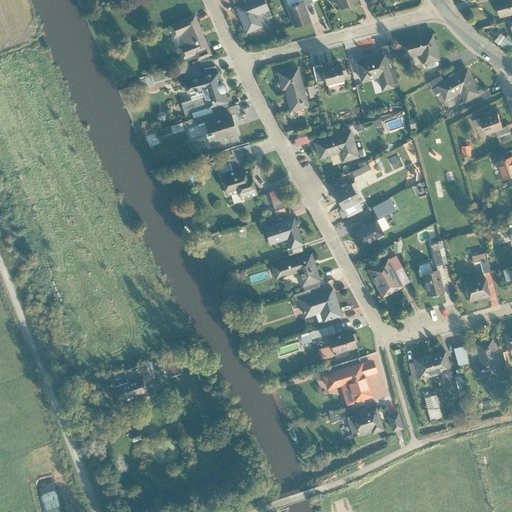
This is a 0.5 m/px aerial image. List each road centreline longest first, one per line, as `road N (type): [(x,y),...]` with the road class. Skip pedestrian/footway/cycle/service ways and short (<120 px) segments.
road 1 (residential): [(511,310),(414,335),(381,330),(242,64)]
road 2 (unclassified): [(94,511),(0,262)]
road 3 (unclassified): [(254,511),(414,444),(470,429)]
road 4 (residential): [(242,64),(440,6)]
